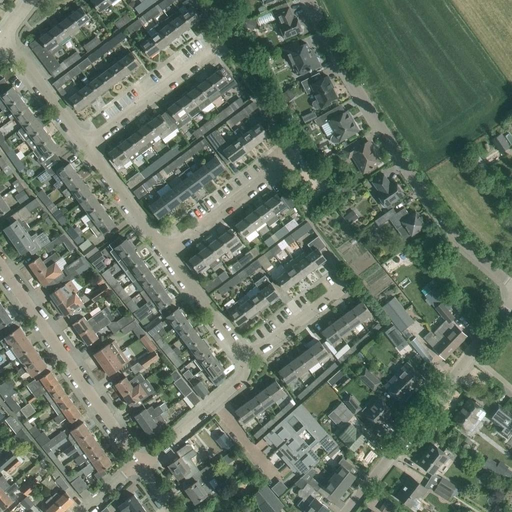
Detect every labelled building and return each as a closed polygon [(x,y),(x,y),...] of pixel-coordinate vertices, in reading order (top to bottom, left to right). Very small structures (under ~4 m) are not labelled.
[(91,0),(100,12),(110,4),(107,0),(91,0)] [(144,0),(141,3),(146,9),(156,1),(155,0),(144,0)] [(163,0),(158,4),(163,10),(173,3),(170,0),(163,0)] [(195,10),(201,5),(197,0),(186,0),(182,3),(187,10),(181,14),(191,26),(193,27),(197,24),(197,22),(201,19),(195,10)] [(146,9),(141,3),(134,8),(139,14),(146,9)] [(158,4),(148,12),(153,18),(163,10),(158,4)] [(79,28),(90,20),(80,7),(70,15),(79,28)] [(293,18),(289,7),(276,13),(281,24),(278,25),(284,39),(302,31),(296,17),(293,18)] [(148,12),(138,19),(143,26),(153,18),(148,12)] [(128,13),(121,18),(125,24),(132,19),(128,13)] [(181,14),(171,22),(180,34),(191,26),(181,14)] [(79,28),(70,15),(60,23),(69,35),(79,28)] [(125,24),(121,18),(114,22),(119,29),(125,24)] [(180,34),(171,22),(168,18),(164,21),(167,25),(161,29),(170,42),(180,34)] [(143,26),(138,19),(131,24),(136,31),(143,26)] [(250,19),(244,22),(247,28),(251,30),(254,21),(250,19)] [(50,30),(59,42),(69,35),(60,23),(50,30)] [(166,45),(170,42),(161,29),(157,24),(153,27),(157,32),(151,37),(160,49),(161,49),(162,50),(167,47),(166,45)] [(59,42),(50,30),(36,41),(39,44),(42,41),(46,46),(49,50),(59,42)] [(94,48),(101,42),(97,36),(94,38),(92,35),(88,38),(90,41),(89,41),(94,48)] [(107,42),(112,49),(119,44),(114,37),(107,42)] [(150,57),(160,49),(151,37),(140,44),(150,57)] [(42,41),(39,44),(32,49),(36,54),(46,46),(42,41)] [(94,48),(89,41),(83,46),(88,53),(94,48)] [(107,42),(97,50),(102,56),(112,49),(107,42)] [(296,64),(301,75),(318,67),(319,64),(319,63),(320,60),(318,58),(315,56),(314,54),(315,56),(313,57),(306,43),(297,48),(295,42),(281,49),(290,67),(296,64)] [(46,46),(36,54),(39,59),(49,51),(49,50),(46,46)] [(97,50),(87,58),(91,64),(102,56),(97,50)] [(53,56),(49,51),(39,59),(43,63),(53,56)] [(69,56),(74,63),(81,57),(77,51),(69,56)] [(130,52),(120,60),(129,72),(140,64),(130,52)] [(43,63),(46,68),(57,61),(53,56),(43,63)] [(59,64),(60,65),(64,70),(74,63),(69,56),(59,64)] [(87,58),(77,65),(81,71),(91,64),(87,58)] [(125,75),(129,72),(120,60),(110,67),(119,80),(120,80),(121,81),(126,78),(125,75)] [(57,61),(46,68),(50,73),(60,65),(59,64),(57,61)] [(60,65),(50,73),(54,78),(64,70),(60,65)] [(77,65),(67,73),(71,79),(81,71),(77,65)] [(109,87),(119,80),(110,67),(100,75),(109,87)] [(219,70),(208,77),(218,90),(222,95),(237,84),(230,74),(225,78),(219,70)] [(52,83),(57,89),(71,79),(67,73),(52,83)] [(105,90),(109,87),(100,75),(90,82),(99,95),(101,96),(106,93),(105,90)] [(316,109),(320,107),(321,109),(331,104),(330,101),(337,97),(332,88),(333,87),(327,76),(310,85),(313,91),(312,91),(316,100),(312,101),(312,104),(314,108),(316,109)] [(89,103),(99,95),(90,82),(86,77),(81,80),(86,86),(80,90),(89,103)] [(208,97),(218,90),(208,77),(208,78),(206,77),(202,80),(203,82),(198,85),(208,97)] [(0,84),(6,92),(11,88),(3,78),(0,80),(0,84)] [(198,85),(196,84),(192,87),(192,90),(188,93),(201,110),(211,102),(208,97),(198,85)] [(8,106),(20,97),(13,87),(11,88),(6,92),(1,95),(0,96),(5,102),(0,105),(0,107),(3,110),(8,106)] [(89,103),(80,90),(70,97),(68,94),(63,98),(71,108),(75,106),(79,110),(81,111),(85,108),(85,106),(89,103)] [(182,97),(178,100),(187,113),(191,118),(201,110),(188,93),(186,92),(182,95),(182,97)] [(15,117),(28,107),(20,97),(8,106),(12,112),(8,116),(11,120),(15,117)] [(179,119),(187,113),(178,100),(168,108),(169,109),(165,112),(178,130),(184,126),(179,119)] [(229,105),(234,111),(244,103),(243,101),(242,102),(239,104),(236,100),(229,105)] [(219,112),(223,119),(234,111),(229,105),(226,101),(224,103),(225,106),(226,107),(219,112)] [(335,143),(338,143),(358,131),(357,130),(358,129),(354,123),(353,124),(352,122),(353,121),(353,120),(352,121),(350,118),(351,117),(347,110),(343,113),(339,105),(313,119),(317,126),(320,126),(328,122),(334,134),(333,135),(331,137),(330,139),(330,140),(331,143),(333,143),(335,143)] [(246,106),(236,114),(241,120),(251,112),(246,106)] [(23,127),(35,117),(28,107),(15,117),(23,127)] [(223,119),(219,112),(209,120),(213,126),(223,119)] [(158,134),(169,127),(159,114),(149,122),(158,134)] [(241,120),(236,114),(226,122),(230,128),(241,120)] [(256,120),(258,123),(249,131),(258,143),(268,136),(265,131),(271,126),(263,115),(256,120)] [(35,117),(23,127),(18,130),(26,141),(43,128),(35,117)] [(213,126),(209,120),(199,128),(203,134),(213,126)] [(158,134),(149,122),(139,129),(150,145),(155,142),(153,139),(158,134)] [(43,128),(26,141),(33,151),(51,138),(43,128)] [(203,134),(199,128),(192,133),(196,139),(203,134)] [(248,151),(258,143),(249,131),(243,135),(238,128),(233,131),(239,138),(248,151)] [(133,132),(133,134),(129,137),(141,154),(151,146),(150,145),(139,129),(139,130),(137,129),(133,132)] [(206,137),(217,152),(223,147),(212,132),(206,137)] [(500,134),(492,139),(500,152),(509,147),(500,134)] [(141,154),(129,137),(119,145),(131,161),(141,154)] [(51,138),(33,151),(39,158),(37,159),(40,164),(46,160),(47,157),(58,148),(51,138)] [(191,148),(195,153),(208,143),(204,138),(191,148)] [(248,151),(239,138),(223,150),(232,162),(248,151)] [(0,143),(7,154),(13,150),(6,139),(0,143)] [(357,141),(343,150),(348,159),(352,156),(362,173),(381,162),(374,151),(373,152),(371,147),(368,141),(360,146),(357,141)] [(170,149),(174,156),(181,150),(177,144),(170,149)] [(118,172),(124,167),(123,166),(130,160),(131,161),(119,145),(108,152),(112,158),(109,160),(118,172)] [(195,153),(191,148),(180,156),(184,161),(195,153)] [(174,156),(170,149),(160,157),(164,163),(174,156)] [(7,154),(14,165),(21,160),(13,150),(7,154)] [(164,163),(160,157),(150,165),(154,171),(164,163)] [(215,157),(204,165),(213,177),(224,168),(215,157)] [(176,159),(170,164),(173,169),(180,164),(176,159)] [(24,166),(21,160),(14,165),(18,170),(24,166)] [(0,165),(8,176),(13,172),(5,161),(0,164),(0,165)] [(77,173),(69,163),(57,172),(53,176),(57,182),(53,185),(57,189),(65,183),(77,173)] [(162,177),(173,169),(170,164),(159,172),(162,177)] [(154,171),(150,165),(139,172),(140,173),(144,178),(154,171)] [(202,185),(213,177),(204,165),(193,173),(202,185)] [(46,169),(37,176),(42,182),(51,175),(46,169)] [(191,193),(202,185),(193,173),(188,177),(184,171),(178,176),(182,181),(191,193)] [(162,177),(159,172),(148,180),(152,185),(162,177)] [(73,193),(85,184),(77,173),(65,183),(68,187),(62,192),(66,197),(73,193)] [(126,184),(130,189),(144,178),(140,173),(126,184)] [(390,184),(383,174),(372,182),(379,192),(376,194),(385,207),(404,195),(394,181),(390,184)] [(15,188),(21,184),(17,179),(11,183),(15,188)] [(152,185),(148,180),(133,192),(138,199),(147,192),(145,190),(152,185)] [(182,181),(171,189),(180,201),(191,193),(182,181)] [(21,184),(15,188),(18,192),(24,188),(21,184)] [(92,194),(89,189),(90,187),(87,184),(85,184),(73,193),(80,203),(92,194)] [(41,201),(48,196),(42,189),(36,194),(41,201)] [(169,209),(180,201),(171,189),(161,198),(169,209)] [(23,191),(15,197),(20,204),(28,198),(23,191)] [(92,194),(80,203),(88,213),(100,204),(92,194)] [(276,194),(266,202),(276,215),(289,206),(290,208),(293,205),(284,195),(280,198),(276,194)] [(48,196),(41,201),(49,210),(55,206),(48,196)] [(0,215),(10,209),(2,197),(0,198),(0,215)] [(36,198),(7,219),(11,224),(4,229),(4,230),(4,229),(13,241),(30,229),(25,221),(43,208),(36,198)] [(158,218),(169,209),(161,198),(149,206),(158,218)] [(279,218),(276,215),(266,202),(256,209),(265,222),(268,226),(279,218)] [(88,213),(92,219),(87,223),(90,227),(107,214),(100,204),(88,213)] [(55,206),(49,210),(57,220),(63,215),(55,206)] [(403,224),(411,236),(425,226),(416,212),(410,216),(404,208),(389,218),(396,229),(403,224)] [(256,209),(246,217),(255,229),(265,222),(256,209)] [(107,214),(90,227),(97,238),(115,224),(107,214)] [(63,215),(57,220),(63,227),(68,222),(63,215)] [(383,215),(374,221),(378,227),(387,220),(383,215)] [(245,237),(255,229),(246,217),(235,225),(245,237)] [(298,225),(294,219),(284,226),(289,232),(298,225)] [(73,240),(79,235),(83,232),(81,229),(79,230),(76,227),(74,229),(71,225),(65,230),(73,240)] [(302,225),(290,234),(295,240),(307,231),(302,225)] [(289,232),(284,226),(278,231),(282,237),(289,232)] [(31,229),(30,229),(13,241),(21,253),(21,254),(33,245),(38,251),(32,255),(32,254),(31,254),(32,255),(44,246),(51,242),(44,232),(38,236),(36,233),(29,238),(26,232),(31,229)] [(219,236),(229,249),(239,241),(230,229),(219,236)] [(285,248),(295,240),(290,234),(280,242),(285,248)] [(73,240),(87,258),(98,250),(92,243),(92,244),(88,238),(84,241),(79,235),(73,240)] [(51,242),(44,246),(48,252),(63,242),(59,236),(51,242)] [(233,255),(229,249),(219,236),(209,244),(219,256),(224,252),(229,258),(233,255)] [(271,236),(264,241),(269,247),(275,242),(271,236)] [(326,260),(319,251),(325,246),(318,236),(307,244),(312,251),(306,256),(315,268),(326,260)] [(129,243),(126,239),(110,251),(117,262),(134,249),(136,248),(131,242),(129,243)] [(285,248),(280,242),(270,250),(275,256),(285,248)] [(199,252),(208,264),(212,268),(222,260),(219,256),(209,244),(199,252)] [(255,246),(250,250),(255,257),(260,253),(255,246)] [(142,259),(134,249),(117,262),(125,272),(142,259)] [(250,250),(245,254),(250,261),(255,257),(250,250)] [(268,260),(275,256),(270,250),(257,259),(264,268),(271,263),(268,260)] [(28,264),(36,275),(55,262),(60,258),(56,252),(42,261),(39,257),(28,264)] [(89,260),(101,275),(108,269),(102,262),(99,265),(98,263),(104,258),(99,252),(89,260)] [(194,274),(208,264),(199,252),(189,259),(189,260),(186,263),(194,274)] [(82,255),(63,268),(68,275),(79,268),(87,261),(82,255)] [(315,268),(306,256),(296,263),(305,275),(315,268)] [(149,270),(142,259),(125,272),(133,282),(137,279),(149,270)] [(244,269),(248,275),(255,270),(257,273),(264,268),(257,259),(244,269)] [(238,261),(231,266),(236,272),(242,267),(238,261)] [(55,262),(36,275),(43,286),(54,278),(57,283),(59,281),(65,277),(55,262)] [(295,283),(305,275),(296,263),(286,271),(295,283)] [(68,275),(65,277),(59,281),(57,283),(60,287),(50,294),(53,300),(51,301),(55,307),(54,307),(75,293),(78,291),(71,281),(82,273),(79,268),(68,275)] [(116,279),(108,269),(101,275),(109,284),(116,279)] [(247,276),(248,275),(244,269),(234,277),(238,283),(241,286),(249,279),(247,276)] [(149,270),(137,279),(145,289),(157,280),(149,270)] [(224,271),(217,276),(222,282),(229,277),(224,271)] [(286,271),(276,279),(285,290),(295,283),(286,271)] [(222,282),(217,276),(203,287),(208,292),(222,282)] [(238,283),(234,277),(224,284),(228,290),(238,283)] [(124,289),(116,279),(109,284),(117,294),(124,289)] [(164,290),(164,289),(165,287),(162,284),(160,284),(157,280),(145,289),(140,292),(147,302),(146,303),(164,290)] [(105,283),(89,295),(94,302),(110,291),(105,283)] [(260,291),(269,303),(279,295),(270,283),(260,291)] [(221,295),(228,290),(224,284),(217,289),(221,295)] [(125,304),(131,299),(128,295),(133,291),(128,285),(124,289),(117,294),(125,304)] [(151,309),(157,305),(160,309),(172,300),(164,290),(146,303),(151,309)] [(260,291),(250,298),(259,310),(261,311),(265,308),(265,306),(269,303),(260,291)] [(83,303),(75,293),(54,307),(54,308),(55,307),(59,313),(61,311),(65,316),(83,303)] [(112,295),(107,298),(112,305),(114,304),(116,308),(120,305),(117,301),(112,295)] [(414,321),(395,297),(381,307),(407,339),(411,335),(406,328),(414,321)] [(259,310),(250,298),(240,306),(249,318),(251,319),(255,316),(255,313),(259,310)] [(125,304),(133,314),(139,309),(131,299),(125,304)] [(249,318),(240,306),(239,306),(236,302),(226,309),(238,325),(249,318)] [(361,322),(371,314),(362,302),(351,309),(361,322)] [(435,308),(448,323),(454,318),(441,303),(435,308)] [(186,318),(178,308),(166,317),(174,327),(186,318)] [(4,309),(0,312),(0,327),(0,328),(12,320),(4,309)] [(145,327),(150,323),(139,309),(133,314),(138,320),(145,327)] [(351,329),(361,322),(351,309),(342,317),(351,329)] [(86,321),(83,316),(72,324),(80,334),(106,316),(102,310),(86,321)] [(129,313),(116,322),(120,329),(133,320),(129,313)] [(106,316),(80,334),(88,345),(98,338),(95,333),(111,322),(106,316)] [(158,317),(150,323),(145,327),(155,341),(162,336),(164,334),(162,331),(159,333),(157,330),(164,324),(158,317)] [(351,329),(342,317),(332,324),(341,337),(351,329)] [(193,329),(186,318),(174,327),(181,338),(193,329)] [(135,320),(121,329),(124,334),(138,325),(135,320)] [(378,323),(368,332),(371,335),(381,327),(378,323)] [(341,337),(332,324),(321,332),(331,344),(341,337)] [(393,325),(384,332),(399,351),(408,344),(393,325)] [(441,333),(436,338),(445,346),(449,343),(455,348),(467,336),(455,325),(444,337),(441,333)] [(26,337),(23,333),(19,328),(20,328),(19,327),(0,340),(0,341),(7,351),(11,348),(26,337)] [(181,338),(189,348),(201,339),(193,329),(181,338)] [(444,359),(455,348),(449,343),(445,346),(436,338),(430,331),(423,338),(433,347),(432,348),(444,359)] [(371,335),(368,332),(359,340),(362,344),(371,335)] [(146,347),(152,342),(145,334),(140,338),(146,347)] [(170,346),(162,336),(155,341),(164,351),(170,346)] [(29,342),(26,337),(11,348),(18,357),(33,347),(29,342)] [(433,359),(416,337),(410,342),(427,363),(433,359)] [(206,343),(204,343),(201,339),(189,348),(197,358),(209,349),(208,348),(209,347),(206,343)] [(359,340),(350,348),(353,352),(362,344),(359,340)] [(108,344),(94,354),(101,365),(121,351),(113,341),(109,344),(108,344)] [(318,361),(328,354),(319,341),(308,349),(318,361)] [(353,352),(350,348),(346,343),(334,355),(340,363),(353,352)] [(164,351),(172,361),(178,356),(170,346),(164,351)] [(33,347),(18,357),(24,367),(40,356),(36,352),(33,347)] [(216,359),(209,349),(197,358),(193,360),(201,370),(216,359)] [(318,361),(308,349),(299,356),(308,369),(318,361)] [(121,351),(101,365),(109,376),(123,365),(128,361),(121,351)] [(159,357),(154,351),(139,361),(144,367),(159,357)] [(40,356),(24,367),(23,368),(17,372),(20,376),(27,371),(31,377),(46,366),(46,365),(46,366),(42,361),(43,361),(40,356)] [(183,363),(178,356),(172,361),(177,368),(183,363)] [(299,356),(289,364),(298,376),(308,369),(299,356)] [(201,370),(194,375),(198,380),(207,372),(212,378),(224,369),(216,359),(201,370)] [(334,362),(325,371),(328,374),(337,366),(334,362)] [(395,375),(413,393),(426,380),(419,373),(407,362),(395,375)] [(289,364),(278,371),(288,384),(298,376),(289,364)] [(342,367),(326,379),(330,384),(346,372),(342,367)] [(365,368),(358,375),(373,389),(380,382),(365,368)] [(182,374),(187,380),(194,376),(188,369),(182,374)] [(50,371),(40,379),(36,382),(40,386),(32,392),(36,398),(43,393),(58,383),(50,371)] [(328,374),(325,371),(316,379),(319,382),(328,374)] [(140,373),(129,381),(126,377),(113,386),(115,388),(116,387),(122,395),(140,383),(145,380),(140,373)] [(384,387),(395,396),(402,404),(413,393),(395,375),(384,387)] [(0,392),(5,399),(16,392),(16,391),(13,386),(10,387),(9,385),(13,383),(9,377),(5,380),(6,381),(0,385),(0,392)] [(181,377),(174,383),(180,391),(187,385),(181,377)] [(306,387),(310,391),(319,382),(316,379),(306,387)] [(200,381),(193,387),(196,392),(201,398),(208,392),(200,381)] [(275,381),(265,388),(275,401),(285,394),(275,381)] [(58,383),(43,393),(50,404),(66,393),(58,383)] [(149,395),(140,383),(122,395),(130,406),(140,399),(141,400),(149,395)] [(310,391),(306,387),(297,395),(300,399),(310,391)] [(265,408),(275,401),(265,388),(255,396),(265,408)] [(192,391),(186,396),(194,406),(200,400),(192,391)] [(16,392),(5,399),(15,414),(20,410),(21,409),(15,400),(19,397),(16,392)] [(66,393),(50,404),(58,415),(73,404),(66,393)] [(350,395),(343,400),(354,414),(360,408),(350,395)] [(255,416),(265,408),(255,396),(245,403),(255,416)] [(379,398),(363,414),(378,428),(393,412),(379,398)] [(469,399),(454,419),(467,429),(477,416),(481,419),(486,412),(483,410),(469,399)] [(281,410),(284,414),(294,405),(290,402),(281,410)] [(341,420),(344,423),(353,414),(341,402),(332,411),(328,416),(337,424),(341,420)] [(21,409),(20,410),(26,418),(35,411),(29,403),(21,409)] [(134,416),(142,427),(166,410),(167,409),(163,403),(159,406),(154,409),(151,406),(146,410),(145,408),(134,416)] [(245,423),(255,416),(245,403),(235,411),(245,423)] [(73,404),(58,415),(54,418),(58,424),(67,417),(71,423),(81,415),(73,404)] [(276,451),(297,432),(287,421),(294,415),(304,426),(313,418),(300,404),(264,437),(270,444),(272,442),(278,449),(276,451)] [(511,415),(498,405),(490,415),(503,424),(500,428),(498,431),(507,438),(511,432),(511,415)] [(166,410),(142,427),(149,437),(168,425),(164,420),(170,415),(166,410)] [(284,414),(281,410),(272,418),(275,422),(284,414)] [(23,424),(31,434),(38,429),(34,425),(33,427),(30,423),(39,416),(37,414),(28,421),(27,420),(23,424)] [(16,436),(22,430),(13,419),(9,417),(4,421),(16,436)] [(272,418),(263,426),(266,430),(275,422),(272,418)] [(316,439),(325,431),(313,418),(304,426),(297,432),(276,451),(279,449),(284,455),(282,457),(288,464),(309,445),(299,434),(306,428),(316,439)] [(73,445),(90,433),(83,422),(70,431),(71,433),(69,434),(68,438),(73,445)] [(266,430),(263,426),(253,435),(257,439),(266,430)] [(346,429),(339,436),(354,450),(365,438),(356,429),(354,427),(349,432),(346,429)] [(41,433),(38,429),(31,434),(41,446),(50,440),(43,431),(41,433)] [(50,449),(67,436),(63,431),(50,440),(41,446),(51,459),(56,456),(50,449)] [(319,442),(329,453),(338,445),(325,431),(316,439),(309,445),(288,464),(295,471),(297,469),(302,475),(300,477),(301,478),(322,459),(312,448),(319,442)] [(97,443),(90,433),(73,445),(65,450),(66,450),(62,452),(65,457),(68,454),(69,455),(77,450),(80,455),(97,443)] [(225,433),(216,440),(225,451),(234,444),(225,433)] [(87,465),(104,453),(97,443),(80,455),(70,462),(74,467),(78,465),(84,461),(87,465)] [(169,465),(178,479),(190,471),(185,465),(193,459),(192,457),(197,454),(189,443),(176,452),(178,451),(182,456),(169,465)] [(434,445),(419,464),(427,470),(432,474),(433,474),(433,473),(442,462),(443,463),(449,457),(442,451),(434,445)] [(104,453),(87,465),(72,476),(68,479),(70,483),(79,494),(88,487),(79,476),(84,472),(86,476),(92,471),(91,470),(95,467),(98,471),(94,474),(97,480),(106,474),(103,469),(112,464),(104,453)] [(0,471),(4,468),(12,461),(7,455),(0,461),(0,471)] [(16,458),(12,461),(4,468),(9,474),(23,461),(19,456),(16,458)] [(60,469),(64,466),(56,456),(51,459),(60,469)] [(334,470),(330,474),(346,487),(355,476),(353,475),(347,470),(351,465),(342,457),(338,463),(341,466),(336,472),(334,470)] [(482,466),(508,482),(511,474),(511,471),(507,468),(508,467),(500,461),(498,464),(487,457),(482,466)] [(212,472),(207,465),(192,476),(192,477),(195,475),(199,480),(185,490),(195,503),(206,495),(213,490),(207,483),(211,481),(207,476),(212,472)] [(60,469),(68,479),(72,476),(64,466),(60,469)] [(64,490),(68,487),(65,482),(55,470),(50,474),(59,486),(60,485),(64,490)] [(329,481),(324,487),(331,493),(338,498),(346,487),(330,474),(327,479),(329,481)] [(0,494),(10,486),(6,481),(7,480),(3,475),(0,477),(0,494)] [(26,495),(42,480),(38,476),(36,479),(35,478),(21,491),(26,495)] [(407,482),(397,496),(405,502),(410,507),(414,510),(418,509),(420,506),(420,503),(416,500),(419,496),(421,497),(427,490),(424,487),(418,482),(410,476),(406,481),(407,482)] [(317,491),(321,485),(311,477),(307,483),(317,491)] [(441,478),(438,485),(452,493),(456,487),(456,486),(442,477),(441,478)] [(301,478),(294,484),(301,489),(303,489),(306,484),(307,483),(301,478)] [(270,487),(277,495),(287,487),(280,479),(270,487)] [(0,494),(0,506),(3,510),(12,502),(8,497),(21,486),(17,481),(10,486),(0,494)] [(275,511),(283,505),(266,484),(251,497),(263,511),(275,511)] [(300,497),(301,497),(310,504),(304,511),(305,511),(326,511),(329,509),(318,500),(321,496),(309,486),(306,484),(303,489),(301,489),(300,489),(298,491),(298,495),(299,496),(300,497)] [(452,493),(438,485),(434,492),(447,500),(448,499),(450,501),(453,495),(452,494),(452,493)] [(35,488),(27,496),(37,507),(41,503),(32,494),(37,490),(35,488)] [(51,496),(64,510),(74,501),(66,492),(61,497),(56,493),(52,497),(51,496)] [(132,511),(141,506),(134,495),(123,502),(124,502),(118,506),(121,511),(132,511)] [(26,496),(21,502),(28,510),(34,504),(26,496)] [(50,507),(46,511),(47,511),(62,511),(64,510),(51,496),(45,501),(50,507)]
